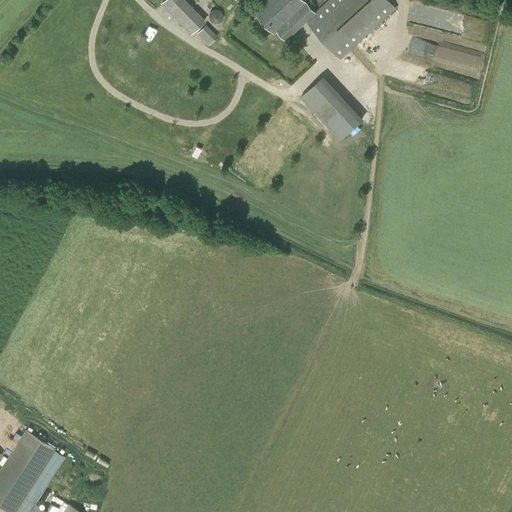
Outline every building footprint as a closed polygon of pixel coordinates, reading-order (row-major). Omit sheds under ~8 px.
[(205,20),(185,0),(163,0),(161,2),(191,33),(205,20)] [(316,13),(315,12),(304,0),(266,0),(254,11),(274,33),(279,28),(288,38),(306,22),(316,13)] [(316,13),(306,22),(340,60),(397,9),(389,0),(327,0),(315,12),(316,13)] [(217,7),(210,15),(217,21),(224,13),(217,7)] [(197,33),(209,45),(218,36),(206,24),(197,33)] [(481,57),(428,43),(424,55),(478,69),(481,57)] [(364,120),(326,75),(302,95),(340,141),(364,120)] [(197,158),(201,149),(196,146),(191,155),(197,158)] [(26,430),(0,470),(0,506),(8,511),(80,511),(69,505),(64,511),(47,511),(35,504),(64,457),(54,450),(55,449),(26,430)]
